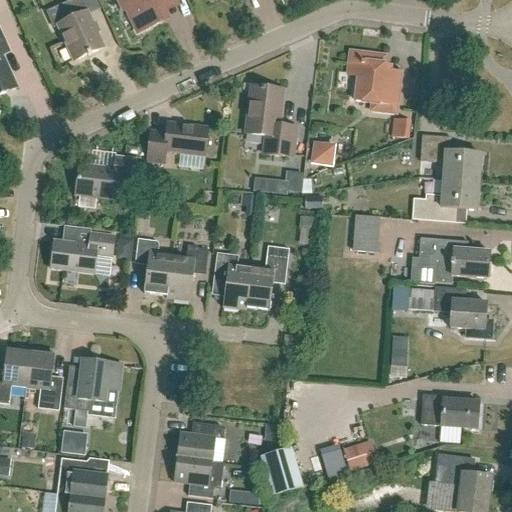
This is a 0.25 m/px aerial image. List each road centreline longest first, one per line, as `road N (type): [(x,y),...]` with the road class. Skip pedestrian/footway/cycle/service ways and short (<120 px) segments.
road 1 (residential): [(17,316),(38,153),(73,132),(347,10),(511,24)]
road 2 (residential): [(138,511),(161,334)]
road 3 (residential): [(17,316),(161,334)]
road 4 (residential): [(161,334),(286,344)]
